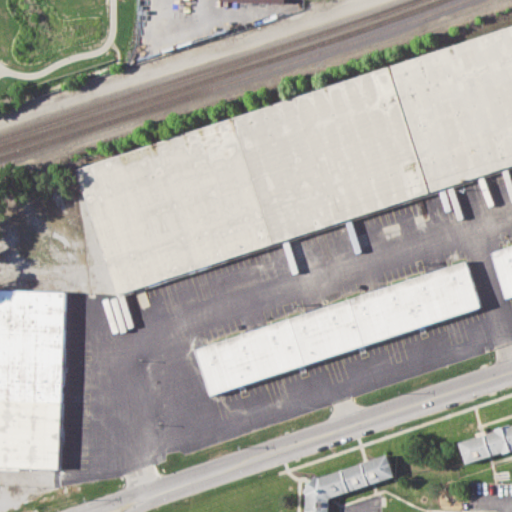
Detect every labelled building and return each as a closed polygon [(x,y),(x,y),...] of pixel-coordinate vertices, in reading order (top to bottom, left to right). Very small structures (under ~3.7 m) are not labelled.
[(119,295),(511,166),(511,25),(77,168),(119,295)] [(509,297),(511,296),(511,247),(495,253),(509,297)] [(213,393),(484,307),(469,261),(199,352),(213,393)] [(0,290),(0,467),(61,471),(68,294),(0,290)] [(468,467),(511,452),(511,428),(461,445),(468,467)] [(308,511),(331,511),(333,499),(399,478),(391,454),(322,479),(318,475),(305,492),(309,496),(308,511)]
